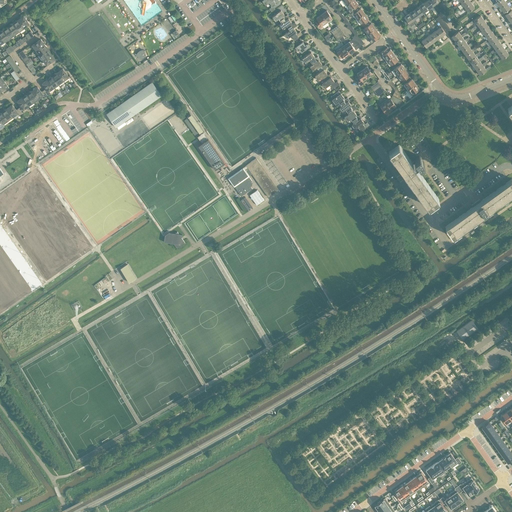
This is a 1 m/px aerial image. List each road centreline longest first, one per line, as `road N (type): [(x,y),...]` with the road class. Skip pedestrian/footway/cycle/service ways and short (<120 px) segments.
road 1 (residential): [(369,138),(429,220),(457,199)]
road 2 (residential): [(466,430),(365,502)]
